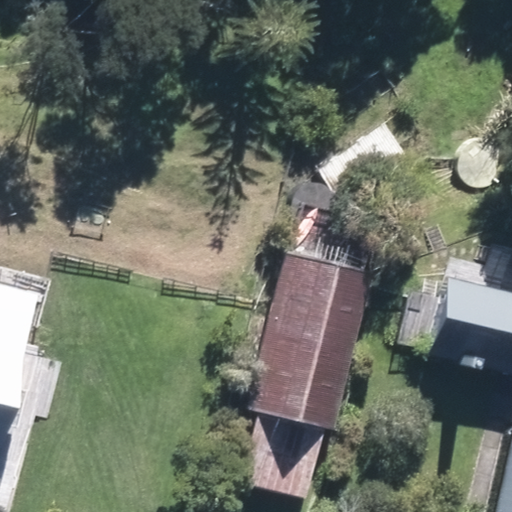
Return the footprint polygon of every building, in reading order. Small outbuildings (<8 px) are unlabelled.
[(390,121),(325,168),(361,217),(426,171),(390,121)] [(309,222),(302,253),(330,259),(336,227),(309,222)] [(330,259),(302,253),(293,251),(259,408),(264,408),(250,483),(316,496),(330,422),(351,427),(384,271),(330,259)] [(511,511),(511,286),(458,274),(440,350),(511,368),(511,473),(502,511),(511,511)] [(0,468),(1,468),(49,292),(0,278),(0,468)]
